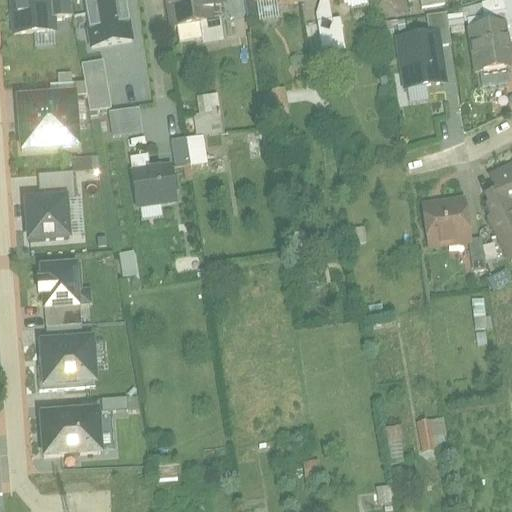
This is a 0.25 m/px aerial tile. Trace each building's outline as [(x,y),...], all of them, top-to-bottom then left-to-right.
[(70,0),(9,0),(12,37),(60,34),(59,22),(72,21),(70,0)] [(133,41),(125,0),(81,0),(91,49),(133,41)] [(204,0),(164,0),(170,32),(208,25),(204,0)] [(304,0),(252,0),(253,4),(276,1),(277,10),(305,6),(304,0)] [(443,0),(418,0),(420,10),(444,8),(443,0)] [(438,28),(394,36),(404,90),(447,83),(438,28)] [(499,30),(467,34),(474,80),(506,76),(499,30)] [(105,63),(83,65),(86,113),(108,111),(105,63)] [(284,90),(260,93),(264,121),(288,118),(284,90)] [(77,95),(17,99),(21,156),(81,152),(77,95)] [(196,138),(220,136),(218,97),(194,98),(196,138)] [(108,113),(110,139),(142,137),(140,111),(108,113)] [(206,167),(204,139),(171,141),(173,169),(206,167)] [(97,159),(72,161),(73,174),(98,172),(97,159)] [(511,171),(492,181),(501,200),(481,209),(508,265),(511,262),(511,171)] [(172,172),(130,178),(135,210),(177,205),(172,172)] [(41,201),(25,202),(28,246),(72,243),(70,204),(77,203),(75,176),(39,178),(41,201)] [(469,202),(420,208),(425,252),(475,245),(469,202)] [(123,280),(137,277),(133,255),(119,257),(123,280)] [(82,313),(79,268),(43,270),(43,282),(37,282),(38,301),(44,301),(45,315),(82,313)] [(98,387),(94,340),(39,345),(44,392),(98,387)] [(101,412),(40,417),(44,464),(105,459),(101,412)] [(444,421),(420,423),(422,454),(446,453),(444,421)]
